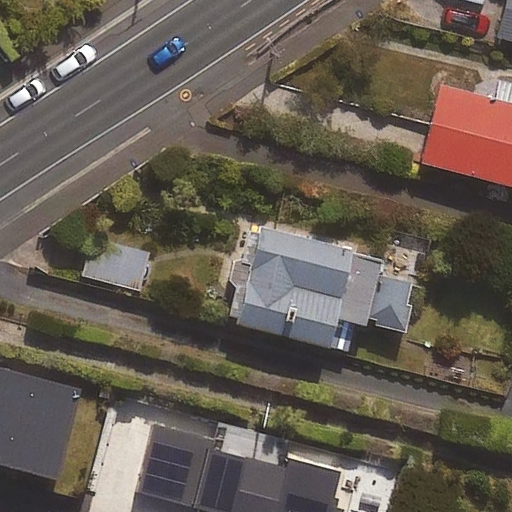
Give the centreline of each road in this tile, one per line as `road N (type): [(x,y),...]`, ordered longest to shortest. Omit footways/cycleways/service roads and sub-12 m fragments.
road 1 (tertiary): [(278,0),(0,187)]
road 2 (tertiary): [(0,134),(206,0)]
